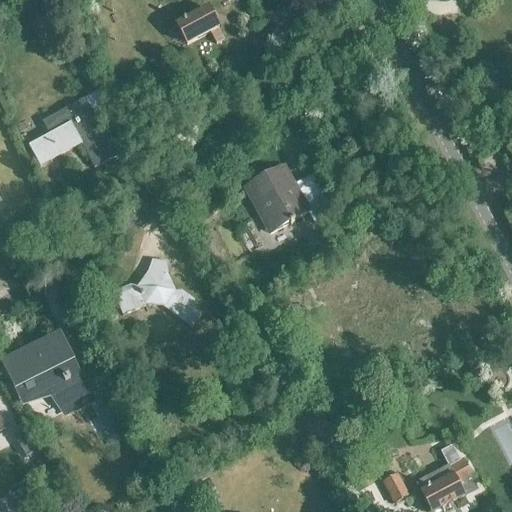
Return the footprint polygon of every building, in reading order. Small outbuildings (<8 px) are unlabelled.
[(216,46),(225,41),(210,12),(178,29),(188,48),(211,36),(216,46)] [(95,172),(117,159),(86,102),(43,125),(51,138),(30,150),(42,171),(82,149),(95,172)] [(322,197),(304,207),(285,171),(246,193),(270,237),(308,216),(315,228),(334,217),(322,197)] [(352,275),(311,298),(319,312),(339,301),(347,316),(358,310),(361,316),(368,312),(380,333),(387,330),(400,352),(420,342),(391,294),(399,290),(381,258),(363,269),(366,275),(355,281),(352,275)] [(184,325),(185,323),(192,329),(201,317),(193,311),(194,310),(195,309),(193,300),(183,292),(175,293),(168,275),(167,263),(152,262),(149,271),(139,289),(133,285),(119,291),(116,298),(124,318),(146,308),(145,307),(149,305),(161,306),(164,308),(163,310),(184,325)] [(71,412),(88,403),(61,349),(35,362),(33,356),(7,368),(22,399),(54,389),(71,412)] [(420,496),(428,511),(437,511),(464,498),(458,488),(474,480),(464,462),(416,487),(421,496),(420,496)] [(383,486),(394,507),(408,500),(397,478),(383,486)] [(175,499),(182,511),(199,511),(220,500),(209,480),(175,499)]
